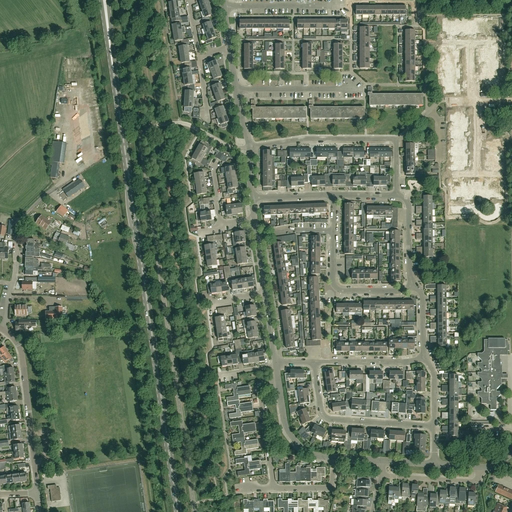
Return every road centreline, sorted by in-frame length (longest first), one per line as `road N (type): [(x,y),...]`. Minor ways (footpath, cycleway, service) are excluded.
road 1 (primary): [(178,511),(112,70)]
road 2 (residential): [(396,194),(395,138),(248,146)]
road 3 (residential): [(38,492),(19,350),(2,330)]
road 4 (residential): [(434,427),(324,416),(314,363)]
road 5 (residential): [(2,330),(19,221),(54,186)]
road 6 (residential): [(414,284),(338,291),(333,230)]
road 7 (residential): [(272,489),(259,386),(277,380)]
road 8 (residential): [(235,89),(356,89)]
